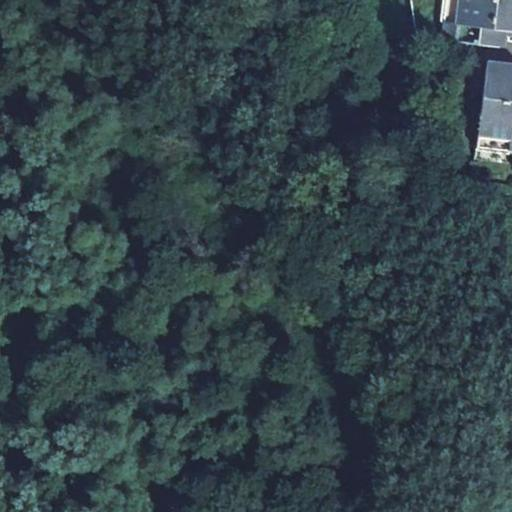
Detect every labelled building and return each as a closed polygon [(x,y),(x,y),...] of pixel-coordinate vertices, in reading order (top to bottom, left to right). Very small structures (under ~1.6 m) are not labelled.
[(447,0),(411,0),(416,37),(443,40),(447,0)] [(447,0),(443,40),(454,41),(458,0),(447,0)] [(511,0),(458,0),(454,41),(500,46),(502,35),(502,29),(511,30),(510,36),(511,35),(511,0)] [(511,63),(490,61),(481,138),(511,141),(511,63)] [(511,153),(511,141),(481,138),(479,149),(511,153)]
